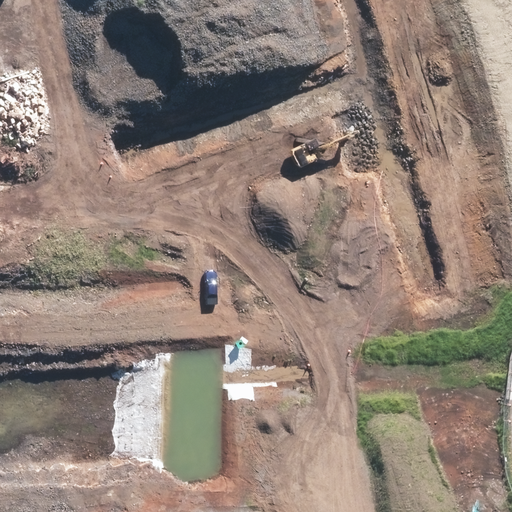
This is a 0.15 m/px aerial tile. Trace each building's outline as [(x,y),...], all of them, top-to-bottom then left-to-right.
[(166,0),(157,63),(241,76),(253,0),(166,0)] [(433,89),(483,98),(489,63),(511,67),(511,0),(458,0),(455,21),(446,20),(433,89)] [(146,45),(22,20),(12,73),(135,98),(146,45)] [(7,105),(0,149),(0,182),(117,200),(129,124),(7,105)] [(208,118),(197,180),(424,222),(435,160),(208,118)]
